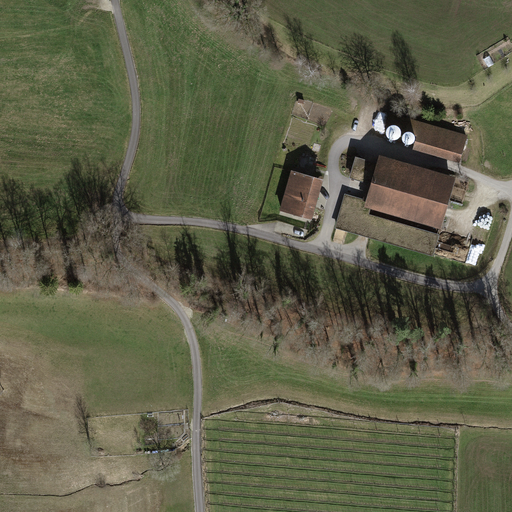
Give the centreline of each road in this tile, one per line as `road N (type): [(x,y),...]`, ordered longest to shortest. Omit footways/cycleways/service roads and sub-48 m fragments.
road 1 (track): [(198,511),(190,335),(176,304),(118,251),(113,221),(249,232),(453,290),(485,291)]
road 2 (track): [(113,221),(135,138),(113,0)]
